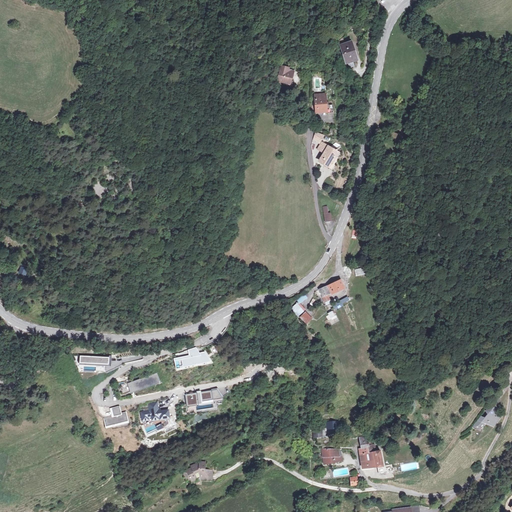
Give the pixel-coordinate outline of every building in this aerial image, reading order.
[(349,41),(339,44),(345,63),(355,59),(349,41)] [(288,80),(289,80),(291,71),(285,69),(285,68),(279,66),(278,73),(279,74),(278,82),(287,84),(288,80)] [(325,93),(314,95),(316,111),(327,110),(325,93)] [(315,130),(311,137),(313,138),(319,140),(324,132),(315,130)] [(386,140),(394,144),(396,141),(399,134),(390,130),(386,140)] [(392,154),(394,152),(395,150),(395,147),(394,144),(386,140),(383,140),(380,142),(379,145),(378,147),(379,150),(380,153),(382,155),(384,156),(387,156),(390,156),(392,154)] [(329,165),(337,153),(332,150),(332,148),(322,141),(318,148),(323,152),(319,159),(329,165)] [(322,206),(325,221),(331,220),(329,211),(327,211),(326,205),(322,206)] [(21,267),(19,273),(25,275),(28,269),(21,267)] [(355,269),(356,276),(364,275),(364,268),(355,269)] [(341,279),(328,284),(330,291),(344,286),(341,279)] [(330,291),(328,284),(321,287),(323,294),(322,294),(325,301),(330,299),(327,293),(330,291)] [(291,308),(298,318),(307,312),(301,304),(308,299),(306,295),(298,301),(299,303),(291,308)] [(347,295),(339,300),(340,303),(349,298),(347,295)] [(300,319),(308,326),(314,320),(306,312),(300,319)] [(192,357),(175,360),(179,371),(214,364),(208,352),(202,354),(198,349),(190,351),(192,357)] [(111,358),(81,356),(80,364),(111,366),(111,358)] [(162,384),(158,373),(127,383),(132,395),(162,384)] [(120,391),(123,390),(123,392),(128,392),(126,382),(119,383),(120,391)] [(218,389),(186,396),(189,408),(225,400),(218,389)] [(158,402),(149,404),(150,411),(141,412),(144,424),(173,420),(171,411),(163,412),(162,409),(161,410),(158,402)] [(481,417),(477,415),(472,423),(486,429),(496,419),(486,404),(482,408),(485,413),(481,417)] [(121,407),(112,410),(113,417),(106,420),(108,430),(131,425),(129,413),(123,414),(121,407)] [(468,421),(472,423),(477,415),(473,413),(468,421)] [(328,431),(328,429),(333,429),(333,435),(342,435),(341,427),(339,427),(339,422),(326,423),(326,427),(321,428),(321,429),(314,429),(315,437),(326,437),(326,431),(328,431)] [(382,452),(374,453),(373,446),(368,447),(367,438),(360,439),(362,449),(359,450),(362,469),(378,468),(378,475),(386,474),(386,476),(393,475),(392,467),(383,468),(382,452)] [(338,450),(324,449),(322,449),(323,464),(341,461),(340,455),(338,456),(338,450)] [(207,479),(208,469),(205,468),(206,461),(200,461),(200,462),(198,462),(192,465),(192,467),(183,470),(185,474),(188,473),(192,481),(198,478),(199,479),(201,478),(207,479)]
